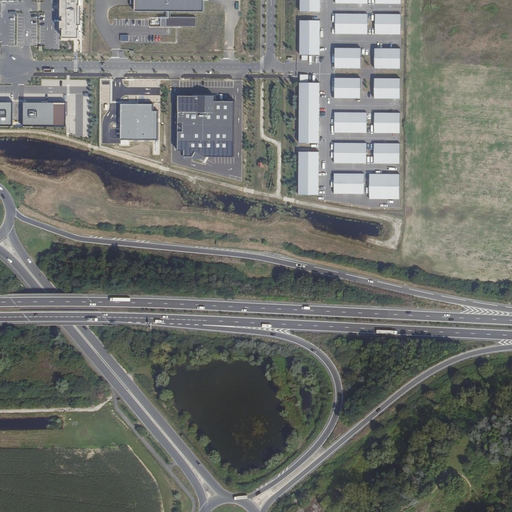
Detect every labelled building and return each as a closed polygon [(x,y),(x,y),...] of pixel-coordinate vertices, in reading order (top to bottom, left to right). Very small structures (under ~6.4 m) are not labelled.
[(61,0),(61,5),(60,9),(62,9),(61,30),(63,30),(63,38),(79,38),(79,30),(80,30),(80,26),(79,26),(79,6),(81,6),(80,0),(61,0)] [(135,0),(135,12),(167,12),(167,17),(161,17),(161,26),(196,27),(196,17),(171,17),(171,12),(205,12),(204,0),(135,0)] [(320,0),(302,0),(302,12),(320,12),(320,0)] [(367,15),(335,15),(335,34),(367,34),(367,15)] [(401,15),(375,15),(375,34),(401,34),(401,15)] [(320,21),(301,20),(300,55),(320,56),(320,21)] [(361,49),(335,49),(335,68),(361,68),(361,49)] [(401,49),(375,49),(374,69),(401,69),(401,49)] [(361,79),(335,78),(335,98),(361,98),(361,79)] [(401,79),(374,79),(374,99),(400,99),(401,79)] [(320,83),(300,83),(300,144),(319,144),(320,83)] [(215,96),(179,96),(178,151),(235,151),(236,102),(215,101),(215,96)] [(0,126),(13,126),(13,102),(0,101),(0,126)] [(27,102),(24,102),(23,127),(67,127),(67,117),(67,103),(62,103),(35,102),(27,102)] [(154,104),(121,104),(121,140),(159,140),(159,111),(154,111),(154,104)] [(366,113),(335,113),(334,120),(334,126),(334,133),(366,133),(366,113)] [(400,113),(374,113),(374,123),(374,133),(400,133),(400,113)] [(367,144),(334,143),(334,150),(334,156),(334,163),(367,163),(367,154),(367,144)] [(400,144),(374,144),(374,154),(374,163),(400,164),(400,144)] [(319,152),(300,151),(299,195),(319,195),(319,152)] [(365,174),(334,174),(334,194),(364,194),(365,174)] [(400,174),(369,174),(369,199),(400,199),(400,174)]
